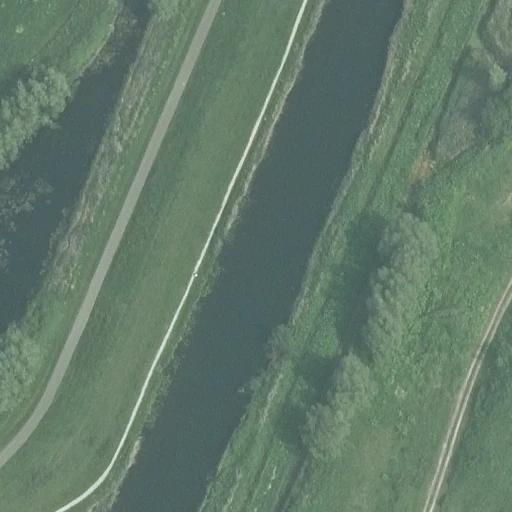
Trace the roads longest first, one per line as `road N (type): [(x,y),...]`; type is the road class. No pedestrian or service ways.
road 1 (track): [(244,511),(451,0)]
road 2 (unknown): [(196,0),(23,403),(0,433)]
